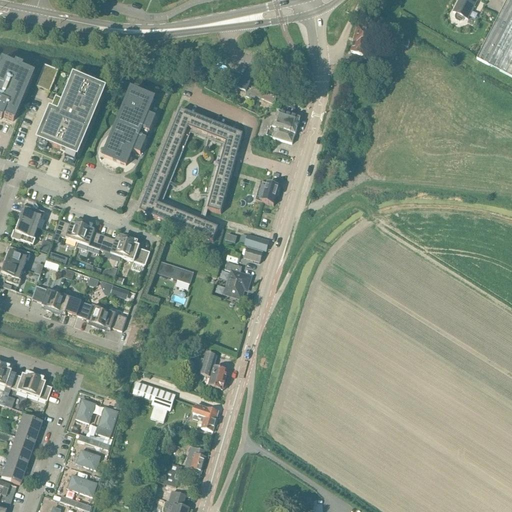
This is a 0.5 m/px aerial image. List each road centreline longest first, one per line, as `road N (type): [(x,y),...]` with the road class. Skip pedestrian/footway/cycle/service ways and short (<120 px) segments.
road 1 (unclassified): [(202,511),(317,112),(321,73),(311,15)]
road 2 (track): [(260,310),(342,206),(372,216),(455,210),(511,224)]
road 3 (secondary): [(32,26),(133,38),(311,15)]
road 4 (secondary): [(303,0),(149,28),(35,11)]
road 5 (residential): [(27,511),(74,377),(0,351)]
road 6 (residential): [(158,240),(70,206),(61,189),(15,173)]
road 7 (track): [(368,170),(511,191)]
road 8 (residential): [(119,349),(0,307)]
road 9 (track): [(368,170),(401,51)]
